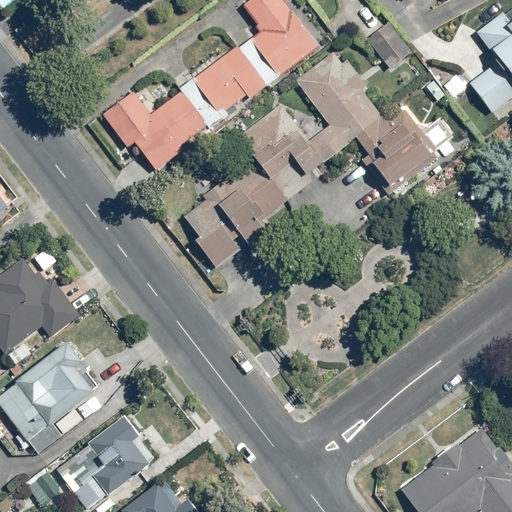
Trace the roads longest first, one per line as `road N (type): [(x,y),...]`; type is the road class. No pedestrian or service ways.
road 1 (residential): [(0,92),(298,474)]
road 2 (residential): [(298,474),(511,310)]
